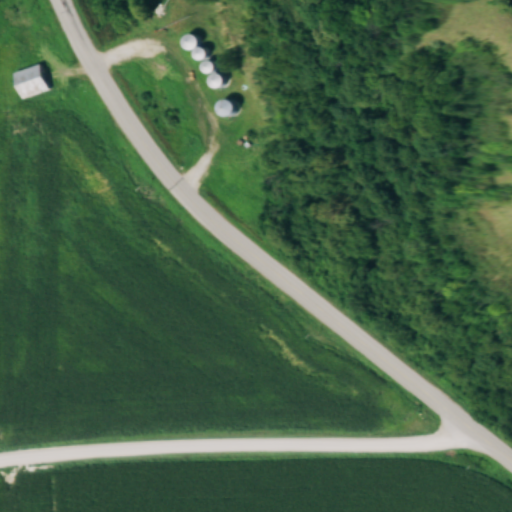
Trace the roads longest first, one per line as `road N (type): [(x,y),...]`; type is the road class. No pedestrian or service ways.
road 1 (secondary): [(511,470),(190,208),(105,96),(56,0)]
road 2 (tertiary): [(0,457),(410,440),(455,424)]
